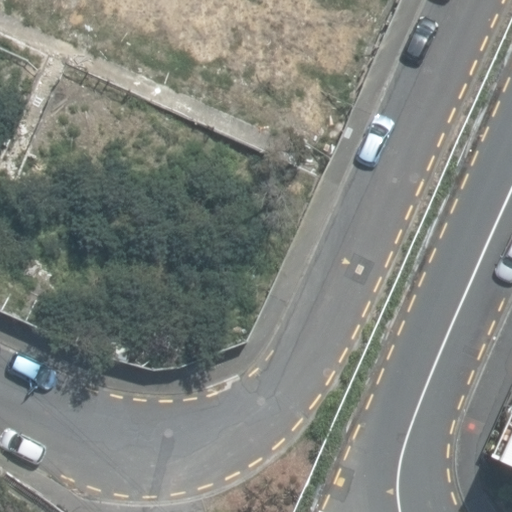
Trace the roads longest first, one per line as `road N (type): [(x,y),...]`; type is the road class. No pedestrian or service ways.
road 1 (residential): [(472,0),(318,340),(280,399),(210,443),(140,455),(0,395)]
road 2 (residential): [(402,511),(403,454),(417,409),(511,187)]
